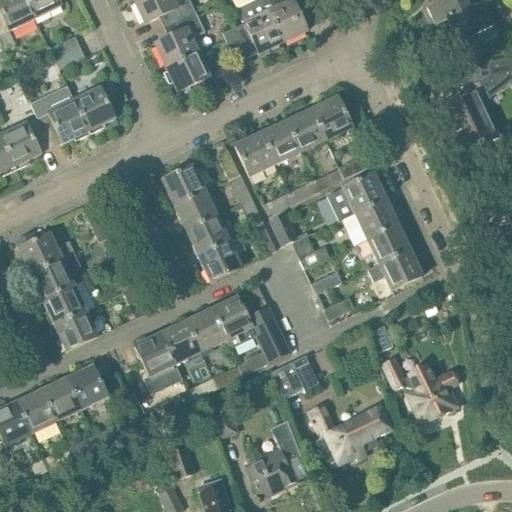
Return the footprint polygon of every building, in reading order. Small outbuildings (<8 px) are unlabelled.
[(0,0),(0,37),(34,21),(24,0),(0,0)] [(24,0),(34,21),(60,9),(55,0),(24,0)] [(172,0),(171,1),(170,0),(136,0),(133,1),(145,26),(168,14),(173,24),(195,14),(188,0),(172,0)] [(282,45),(260,0),(259,0),(255,2),(253,0),(231,0),(236,11),(242,25),(233,30),(243,52),(253,47),(258,56),(282,45)] [(260,0),(282,45),(306,33),(290,0),(260,0)] [(475,35),(483,31),(496,25),(484,1),(473,7),(469,0),(435,0),(437,3),(426,8),(435,27),(446,21),(454,39),(472,30),(475,35)] [(166,70),(197,55),(190,41),(205,34),(195,14),(173,24),(178,34),(155,46),(166,70)] [(232,57),(243,52),(233,30),(222,35),(232,57)] [(53,62),(79,49),(74,39),(48,51),(53,62)] [(58,73),(66,69),(85,60),(79,49),(53,62),(58,73)] [(178,94),(208,80),(197,55),(166,70),(178,94)] [(486,98),(479,84),(490,78),(490,77),(511,73),(511,59),(458,68),(462,87),(464,97),(442,107),(464,153),(494,138),(477,102),(486,98)] [(75,143),(90,136),(73,102),(67,88),(29,106),(36,120),(48,145),(59,140),(62,146),(74,141),(75,143)] [(114,122),(105,103),(99,90),(73,102),(90,136),(104,129),(103,127),(114,122)] [(325,143),(351,131),(336,99),(335,100),(336,101),(324,107),(323,105),(310,111),(325,143)] [(300,155),(325,143),(310,111),(298,118),(298,119),(285,125),(300,155)] [(37,150),(48,145),(36,120),(0,137),(0,139),(15,172),(30,165),(29,163),(40,157),(37,150)] [(275,167),(300,155),(285,125),(273,131),(272,130),(260,136),(275,167)] [(249,179),(275,167),(260,136),(247,142),(248,143),(236,149),(235,147),(234,148),(249,179)] [(0,176),(1,179),(15,172),(0,139),(0,176)] [(228,182),(239,177),(227,152),(216,157),(228,182)] [(343,181),(369,169),(364,158),(346,167),(338,171),(343,181)] [(192,167),(161,182),(161,184),(163,183),(168,195),(167,196),(173,208),(205,193),(192,167)] [(330,175),(313,183),(318,193),(334,185),(330,175)] [(342,223),(385,202),(379,189),(378,190),(372,177),(373,177),(373,176),(326,198),(338,224),(342,222),(342,223)] [(313,183),(296,192),(301,201),(318,193),(313,183)] [(243,184),(231,189),(240,208),(251,203),(243,184)] [(217,219),(205,193),(173,208),(179,221),(180,221),(187,233),(217,219)] [(281,199),(263,208),(267,217),(286,208),(281,199)] [(366,242),(396,228),(390,215),(391,214),(385,202),(342,223),(348,235),(360,230),(366,242)] [(251,203),(240,208),(248,224),(259,219),(251,203)] [(99,244),(109,239),(97,214),(86,219),(99,244)] [(78,216),(74,220),(81,226),(85,221),(78,216)] [(284,218),(271,224),(281,246),(294,240),(284,218)] [(197,259),(229,244),(217,219),(187,233),(192,246),(191,246),(197,259)] [(275,253),(274,249),(263,228),(252,233),(264,258),(275,253)] [(396,228),(366,242),(378,267),(409,252),(403,240),(402,240),(396,228)] [(55,249),(49,236),(36,242),(32,235),(15,243),(18,251),(17,251),(18,252),(19,252),(25,264),(24,264),(30,277),(74,256),(68,243),(55,249)] [(316,252),(313,254),(306,238),(291,246),(298,261),(303,272),(322,263),(329,260),(323,249),(316,252)] [(210,285),(241,270),(229,244),(197,259),(203,272),(204,271),(210,283),(209,284),(210,285)] [(114,249),(104,254),(111,269),(121,264),(114,249)] [(378,267),(367,273),(373,285),(384,280),(390,293),(422,278),(421,277),(420,278),(414,265),(416,265),(409,252),(378,267)] [(73,287),(67,275),(80,269),(74,256),(30,277),(36,290),(37,289),(43,302),(73,287)] [(121,264),(111,269),(120,287),(130,283),(121,264)] [(316,297),(334,288),(341,285),(336,274),(310,286),(316,297)] [(53,328),(94,308),(83,283),(73,288),(73,287),(43,302),(48,315),(47,315),(53,328)] [(241,310),(263,299),(258,289),(236,299),(241,310)] [(137,297),(127,302),(136,320),(145,315),(142,308),(137,297)] [(223,305),(210,311),(225,343),(229,352),(255,340),(251,331),(251,330),(247,321),(241,310),(236,299),(235,299),(235,301),(223,306),(223,305)] [(247,321),(268,310),(263,299),(241,310),(247,321)] [(323,312),(328,323),(354,311),(348,300),(341,304),(323,312)] [(97,339),(85,313),(94,309),(94,308),(53,328),(59,340),(60,340),(66,352),(65,353),(66,354),(97,339)] [(251,330),(273,320),(268,310),(247,321),(251,330)] [(200,355),(225,343),(210,311),(198,317),(198,318),(185,325),(200,355)] [(256,342),(278,331),(273,320),(251,330),(251,331),(255,340),(256,342)] [(175,367),(200,355),(185,325),(173,331),(172,330),(159,336),(175,367)] [(393,348),(392,346),(383,328),(371,334),(375,356),(393,348)] [(268,366),(290,355),(278,331),(256,342),(263,356),(264,356),(268,366)] [(174,367),(175,367),(159,336),(147,342),(148,343),(135,349),(135,348),(134,348),(148,379),(142,381),(150,398),(182,383),(174,367)] [(263,356),(247,364),(252,373),(268,366),(264,356),(263,356)] [(305,358),(270,375),(277,394),(280,402),(302,391),(304,396),(319,389),(316,382),(305,358)] [(394,360),(379,367),(392,394),(403,389),(406,396),(405,397),(421,427),(430,423),(449,414),(458,409),(448,390),(457,386),(452,374),(434,383),(426,366),(405,376),(407,379),(404,381),(394,360)] [(65,381),(81,413),(106,401),(92,368),(91,369),(91,370),(79,376),(79,375),(65,381)] [(228,373),(212,381),(217,390),(232,383),(228,373)] [(55,425),(81,413),(65,381),(53,387),(54,388),(41,394),(55,425)] [(212,381),(197,388),(202,398),(217,390),(212,381)] [(31,437),(55,425),(41,394),(29,400),(28,399),(16,404),(31,437)] [(143,414),(142,414),(147,424),(183,407),(179,397),(143,414)] [(235,434),(223,398),(223,397),(207,403),(219,440),(235,434)] [(0,438),(5,449),(31,437),(16,404),(3,411),(3,412),(0,413),(0,438)] [(379,409),(363,417),(334,431),(322,406),(307,414),(320,440),(314,443),(318,451),(316,452),(320,461),(322,460),(326,468),(337,463),(338,466),(355,458),(357,462),(366,457),(360,447),(390,432),(379,409)] [(300,459),(286,423),(269,430),(278,451),(242,468),(249,485),(252,484),(260,502),(263,501),(262,498),(269,495),(270,497),(296,485),(295,482),(305,478),(307,478),(298,460),(300,459)] [(113,427),(100,434),(105,445),(119,439),(118,438),(113,427)] [(85,441),(67,449),(72,461),(90,452),(85,441)] [(67,449),(50,458),(55,469),(72,461),(67,449)] [(186,449),(166,456),(175,483),(195,476),(186,449)] [(34,466),(16,474),(22,485),(39,477),(34,466)] [(229,511),(221,485),(222,485),(221,481),(195,489),(202,509),(203,511),(229,511)] [(183,511),(173,490),(158,497),(164,511),(183,511)]
